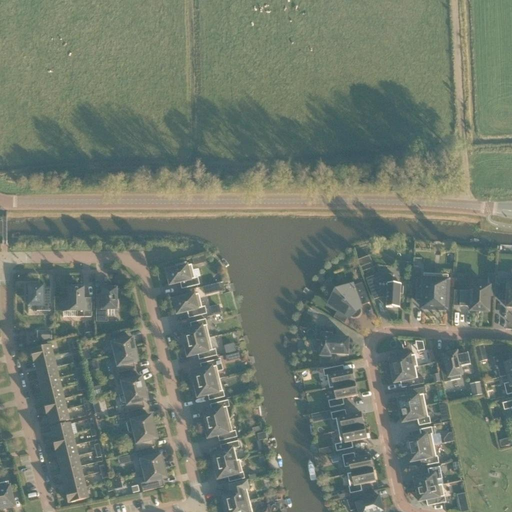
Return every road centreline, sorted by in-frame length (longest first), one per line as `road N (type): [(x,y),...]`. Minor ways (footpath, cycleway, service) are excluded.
road 1 (secondary): [(0,202),(485,208)]
road 2 (residential): [(199,505),(142,271),(121,258),(3,261)]
road 3 (residential): [(406,511),(372,344),(388,333),(511,339)]
road 4 (residential): [(3,261),(6,344),(47,511)]
